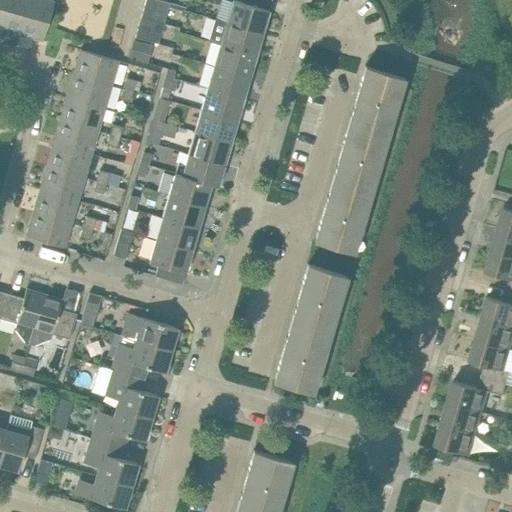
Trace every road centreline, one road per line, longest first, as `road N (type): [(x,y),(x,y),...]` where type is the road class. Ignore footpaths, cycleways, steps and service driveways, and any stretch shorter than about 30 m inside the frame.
road 1 (residential): [(391,444),(482,136),(511,114)]
road 2 (residential): [(222,309),(0,250)]
road 3 (residential): [(246,209),(247,181),(301,0)]
road 4 (residential): [(0,243),(39,97),(36,73),(0,54)]
road 5 (residential): [(391,444),(205,392)]
road 6 (residential): [(298,221),(339,75)]
road 7 (residential): [(260,360),(298,221)]
road 8 (residential): [(205,392),(191,407),(158,511)]
